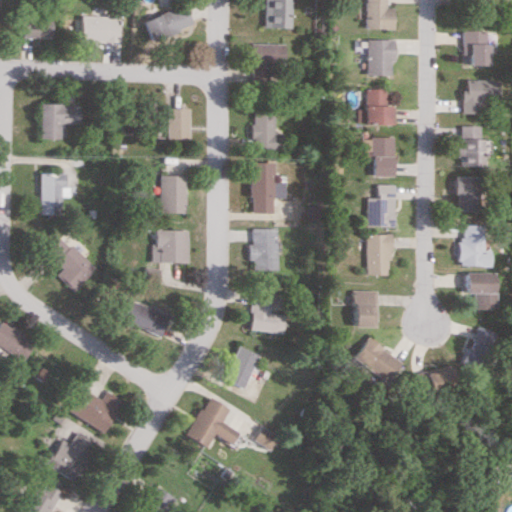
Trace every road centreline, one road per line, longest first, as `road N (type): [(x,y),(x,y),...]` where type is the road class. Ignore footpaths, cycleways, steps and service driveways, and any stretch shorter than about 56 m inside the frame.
road 1 (residential): [(220,0),(213,299),(190,354),(89,511)]
road 2 (residential): [(167,393),(32,309),(6,269),(3,69)]
road 3 (residential): [(420,320),(428,0)]
road 4 (residential): [(0,68),(220,79)]
